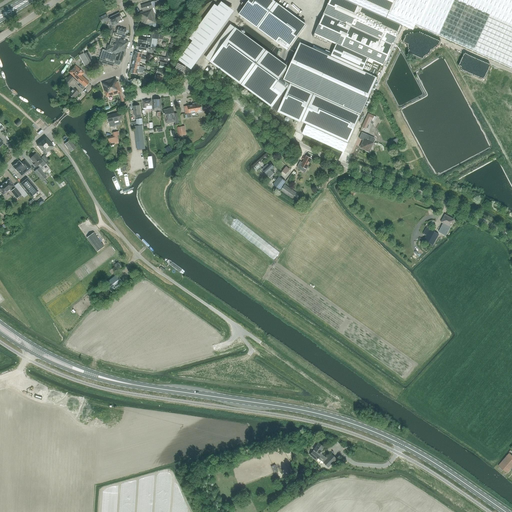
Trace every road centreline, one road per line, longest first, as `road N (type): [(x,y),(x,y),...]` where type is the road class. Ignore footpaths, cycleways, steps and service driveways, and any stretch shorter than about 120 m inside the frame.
road 1 (primary): [(505,511),(369,429),(83,372)]
road 2 (tertiary): [(511,241),(439,200),(304,147),(221,90),(153,95),(123,71)]
road 3 (unclassified): [(46,132),(143,259),(259,341)]
